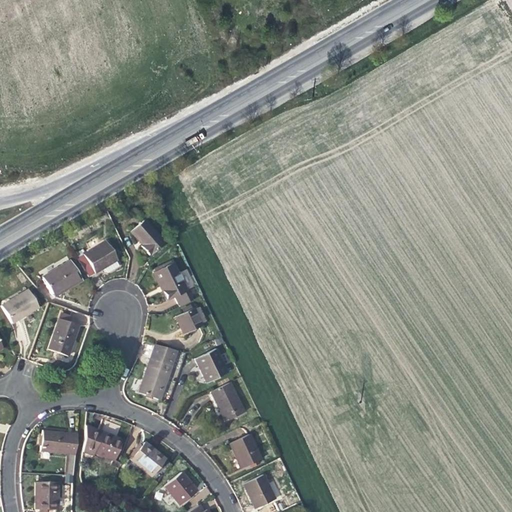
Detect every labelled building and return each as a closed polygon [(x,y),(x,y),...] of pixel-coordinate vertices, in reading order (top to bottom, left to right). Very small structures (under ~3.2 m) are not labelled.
[(131,231),(142,244),(141,245),(144,249),(149,255),(163,243),(143,220),(131,231)] [(102,267),(115,259),(116,259),(105,240),(83,253),(93,272),(98,269),(102,267)] [(118,266),(115,259),(102,267),(104,271),(107,272),(118,266)] [(70,261),(42,277),(52,295),(62,288),(64,291),(72,286),(81,281),(70,261)] [(154,269),(156,273),(170,266),(168,262),(154,269)] [(172,265),(170,266),(156,273),(153,275),(160,289),(167,303),(175,299),(180,308),(191,302),(172,265)] [(0,304),(0,305),(10,323),(24,315),(38,308),(28,290),(0,304)] [(179,327),(184,336),(201,327),(193,310),(175,319),(179,327)] [(56,354),(66,357),(77,327),(57,320),(47,350),(56,354)] [(139,392),(158,400),(166,381),(171,383),(172,381),(167,379),(172,367),(177,351),(156,344),(151,357),(139,392)] [(201,372),(207,384),(227,374),(215,350),(195,360),(201,372)] [(229,384),(211,393),(218,408),(225,423),(243,414),(229,384)] [(65,454),(65,450),(73,450),(75,433),(40,430),(39,440),(38,451),(65,454)] [(92,453),(112,460),(120,440),(112,437),(100,433),(92,453)] [(236,457),(242,469),(261,459),(249,435),(230,445),(236,457)] [(155,450),(143,442),(130,460),(152,476),(165,457),(155,450)] [(71,476),(73,450),(65,450),(65,454),(63,475),(71,476)] [(191,483),(182,472),(172,479),(166,484),(181,504),(197,491),(191,483)] [(251,499),(256,509),(274,500),(263,476),(244,485),(251,499)] [(33,495),(33,509),(54,509),(55,483),(33,482),(33,495)]
